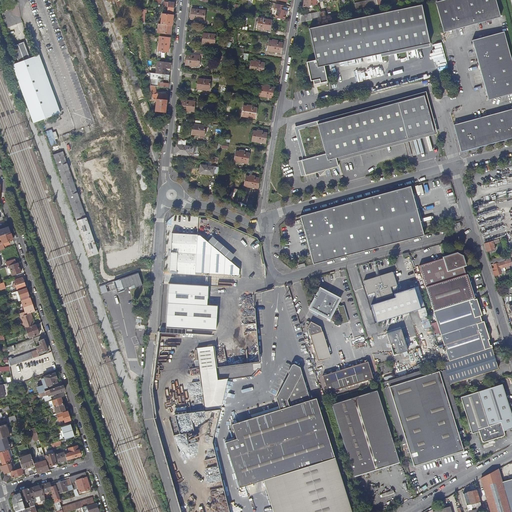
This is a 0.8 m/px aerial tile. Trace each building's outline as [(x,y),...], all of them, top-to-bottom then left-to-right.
[(128,18),(121,0),(114,0),(112,1),(119,21),(128,18)] [(372,0),(373,0),(355,4),(356,11),(357,11),(378,6),(376,0),(372,0)] [(444,34),(499,18),(494,0),(448,0),(435,4),(444,34)] [(172,14),(173,4),(163,3),(163,8),(167,8),(167,13),(172,14)] [(284,5),(276,4),(275,8),(278,9),(276,18),(285,20),(287,11),(283,10),(284,5)] [(420,6),(307,31),(314,63),(305,65),(309,84),(311,83),(312,86),(318,84),(318,86),(326,84),(322,68),(428,45),(420,6)] [(204,11),(191,10),(189,20),(203,21),(204,11)] [(301,23),(322,18),(321,13),(320,11),(305,15),(302,15),(301,19),(301,23)] [(160,25),(171,26),(172,16),(161,15),(160,25)] [(271,21),(258,19),(256,29),(269,31),(271,21)] [(160,34),(170,35),(171,26),(160,25),(157,24),(156,33),(160,33),(160,34)] [(132,29),(124,32),(129,46),(137,43),(132,29)] [(511,93),(511,64),(503,33),(473,41),(489,100),(511,93)] [(215,36),(202,35),(201,45),(214,46),(215,36)] [(157,49),(168,50),(169,38),(159,37),(157,49)] [(282,44),(268,41),(266,51),(280,53),(282,44)] [(61,113),(40,56),(29,60),(23,43),(12,47),(19,63),(13,65),(34,123),(38,122),(61,113)] [(156,59),(164,59),(165,53),(167,53),(168,50),(157,49),(156,59)] [(242,50),(235,49),(234,57),(241,58),(242,50)] [(185,55),(184,65),(199,67),(200,57),(185,55)] [(437,57),(439,69),(447,68),(445,56),(437,57)] [(163,75),(164,68),(170,69),(170,63),(157,62),(156,74),(158,74),(163,75)] [(264,64),(250,62),(248,72),(262,74),(264,64)] [(158,74),(156,74),(150,75),(149,86),(154,87),(167,88),(168,84),(157,83),(157,79),(168,80),(169,76),(163,75),(158,74)] [(210,81),(197,80),(196,90),(209,91),(210,81)] [(152,99),(166,101),(167,96),(155,94),(154,87),(149,86),(151,99),(152,99)] [(274,89),(260,86),(259,97),(273,99),(274,89)] [(336,161),(336,164),(438,135),(426,93),(313,126),(314,129),(317,131),(316,127),(424,96),(435,133),(336,161)] [(435,133),(424,96),(316,127),(317,131),(323,152),(325,157),(301,164),(305,179),(317,175),(322,174),(327,173),(338,169),(336,164),(336,161),(435,133)] [(154,112),(163,113),(165,113),(166,101),(152,99),(152,101),(155,101),(154,111),(152,110),(153,112),(154,112)] [(194,103),(180,101),(179,111),(193,113),(194,103)] [(90,125),(95,123),(89,105),(83,107),(90,125)] [(257,109),(243,107),(241,117),(255,119),(257,109)] [(461,153),(511,138),(511,109),(453,126),(461,153)] [(205,127),(192,125),(191,136),(203,137),(205,127)] [(47,130),(51,145),(57,143),(53,129),(47,130)] [(267,134),(253,131),(251,141),(265,144),(267,134)] [(194,148),(176,145),(175,154),(189,156),(189,153),(193,154),(194,148)] [(249,153),(235,151),(234,162),(247,164),(249,153)] [(85,217),(63,153),(53,156),(76,221),(85,217)] [(214,167),(200,165),(199,174),(213,176),(213,173),(217,173),(218,167),(217,167),(214,167)] [(259,178),(245,176),(244,187),(258,189),(259,178)] [(314,265),(376,248),(424,236),(411,188),(407,189),(394,193),(385,195),(378,197),(369,200),(357,203),(347,206),(338,209),(329,212),(319,214),(311,217),(300,220),(314,265)] [(154,204),(145,203),(143,221),(152,222),(154,204)] [(496,223),(497,223),(499,229),(501,229),(498,217),(489,219),(490,223),(495,222),(496,223)] [(85,219),(76,222),(88,258),(98,255),(85,219)] [(492,235),(499,233),(500,234),(503,233),(501,229),(499,229),(497,223),(496,223),(489,226),(492,235)] [(0,235),(10,232),(8,227),(5,228),(4,227),(3,227),(2,226),(0,226),(1,229),(0,229),(0,235)] [(3,245),(8,244),(8,242),(13,240),(10,232),(0,235),(0,239),(1,239),(2,242),(0,242),(0,250),(5,249),(3,245)] [(171,235),(169,272),(208,275),(239,277),(240,270),(199,236),(171,235)] [(484,244),(492,242),(497,240),(496,236),(482,240),(484,244)] [(492,242),(484,244),(486,252),(494,250),(492,245),(494,244),(494,243),(498,242),(497,240),(492,242)] [(425,287),(467,274),(464,266),(465,265),(462,256),(455,253),(442,257),(442,258),(418,265),(425,287)] [(497,263),(492,265),(494,268),(491,269),(494,276),(501,274),(500,272),(503,272),(502,269),(509,266),(511,270),(504,272),(506,276),(511,274),(511,265),(511,262),(510,259),(507,260),(500,263),(497,263)] [(112,300),(99,261),(90,264),(103,303),(112,300)] [(21,272),(18,263),(16,264),(9,266),(12,275),(16,274),(18,274),(21,272)] [(398,288),(393,272),(363,281),(368,298),(375,296),(377,300),(393,295),(392,291),(398,288)] [(433,311),(474,298),(472,292),(467,274),(425,287),(433,311)] [(26,283),(25,279),(23,280),(23,277),(18,279),(22,289),(26,288),(25,284),(26,283)] [(168,285),(166,316),(166,329),(213,332),(215,332),(215,330),(216,319),(217,307),(207,306),(208,287),(168,285)] [(29,296),(26,288),(22,289),(15,292),(16,293),(18,292),(20,300),(29,297),(28,296),(29,296)] [(341,299),(322,289),(312,308),(331,318),(337,307),(339,308),(341,314),(347,313),(345,306),(342,307),(338,305),(341,299)] [(34,311),(29,297),(20,300),(18,301),(19,305),(22,304),(25,312),(21,313),(22,316),(30,313),(34,311)] [(440,334),(481,321),(479,316),(481,315),(479,308),(478,305),(476,299),(474,299),(474,298),(433,311),(440,334)] [(34,325),(30,313),(22,316),(20,316),(24,328),(25,328),(34,325)] [(311,335),(323,332),(322,326),(312,321),(309,327),(311,335)] [(449,361),(491,348),(492,347),(483,321),(481,321),(440,334),(443,344),(437,346),(440,354),(446,352),(449,361)] [(39,335),(37,328),(35,324),(34,325),(25,328),(29,338),(39,335)] [(244,354),(242,325),(223,327),(226,356),(244,354)] [(400,327),(386,332),(393,355),(407,350),(404,340),(400,327)] [(331,357),(323,332),(311,335),(319,360),(331,357)] [(200,372),(202,384),(218,382),(211,336),(194,335),(200,372)] [(404,340),(407,350),(417,347),(414,337),(404,340)] [(47,350),(44,339),(38,341),(40,345),(36,347),(38,351),(37,351),(39,355),(44,353),(43,351),(47,350)] [(449,384),(498,369),(491,348),(449,361),(443,363),(449,384)] [(39,355),(37,351),(37,350),(8,360),(9,366),(28,360),(38,357),(39,356),(39,355)] [(50,364),(47,354),(39,356),(38,357),(42,368),(44,368),(44,367),(48,365),(50,364)] [(25,367),(24,364),(29,362),(28,360),(9,366),(10,371),(12,383),(17,383),(16,374),(17,374),(16,370),(25,367)] [(373,378),(368,361),(336,371),(342,388),(373,378)] [(443,363),(381,382),(401,444),(403,444),(404,448),(408,447),(414,466),(463,450),(456,428),(463,426),(462,422),(452,392),(449,384),(443,363)] [(232,425),(237,439),(225,443),(239,488),(263,481),(265,487),(272,511),(350,511),(336,465),(316,398),(310,400),(299,367),(293,364),(276,398),(280,409),(232,425)] [(56,378),(55,373),(44,377),(44,378),(46,382),(47,386),(57,383),(55,379),(56,378)] [(202,384),(206,412),(222,409),(228,381),(218,382),(202,384)] [(511,417),(509,407),(502,384),(460,397),(472,432),(478,430),(482,441),(504,434),(503,431),(511,429),(511,430),(511,429),(511,417)] [(39,393),(46,391),(45,386),(43,387),(43,385),(36,387),(38,393),(39,393)] [(65,391),(63,385),(46,391),(39,393),(39,395),(42,394),(43,396),(46,395),(46,396),(47,395),(48,396),(65,391)] [(396,449),(377,390),(332,404),(350,464),(396,449)] [(64,399),(63,397),(52,400),(49,401),(49,404),(53,403),(54,407),(63,404),(61,400),(64,399)] [(65,411),(63,404),(54,407),(56,414),(57,413),(65,411)] [(71,420),(67,410),(65,411),(57,413),(59,421),(64,419),(65,422),(71,420)] [(74,436),(70,423),(61,426),(65,439),(74,436)] [(9,436),(5,424),(0,425),(0,438),(6,437),(9,436)] [(35,428),(30,429),(32,438),(28,439),(29,442),(39,439),(37,434),(35,428)] [(0,438),(0,450),(1,452),(7,450),(10,449),(6,437),(0,438)] [(80,456),(79,450),(78,450),(77,446),(63,450),(64,452),(66,460),(80,456)] [(400,461),(396,449),(350,464),(354,475),(400,461)] [(11,462),(7,450),(1,452),(0,452),(0,458),(2,465),(11,462)] [(66,460),(64,452),(56,455),(58,463),(67,460),(66,460)] [(57,463),(54,453),(45,456),(48,466),(57,463)] [(34,464),(31,455),(30,454),(19,458),(19,459),(22,468),(22,470),(34,466),(34,464)] [(49,470),(45,459),(42,460),(43,461),(34,464),(34,466),(37,474),(49,470)] [(12,471),(10,463),(2,466),(3,470),(4,474),(10,472),(12,471)] [(24,474),(22,470),(22,468),(12,471),(10,472),(12,478),(24,474)] [(489,511),(510,511),(501,484),(497,470),(480,480),(489,511)] [(85,472),(69,477),(70,480),(71,483),(76,481),(80,493),(86,491),(88,490),(90,490),(85,472)] [(71,483),(70,480),(56,484),(59,494),(67,492),(66,489),(72,487),(71,483)] [(511,511),(511,480),(501,484),(510,511),(511,511)] [(49,483),(41,486),(44,494),(52,491),(53,497),(52,497),(53,499),(54,498),(55,503),(59,502),(61,501),(56,487),(51,488),(49,483)] [(41,486),(29,489),(32,499),(44,495),(44,494),(41,486)] [(393,487),(381,490),(383,496),(394,493),(393,487)] [(16,511),(28,508),(30,508),(35,506),(32,499),(29,489),(19,492),(19,495),(14,496),(12,501),(15,511),(16,511)] [(482,511),(483,511),(476,491),(462,495),(466,506),(470,505),(471,509),(475,508),(476,510),(468,511),(482,511)] [(61,507),(62,510),(62,511),(68,511),(82,508),(94,504),(92,498),(61,507)] [(94,504),(82,508),(82,511),(98,511),(96,503),(94,504)]
